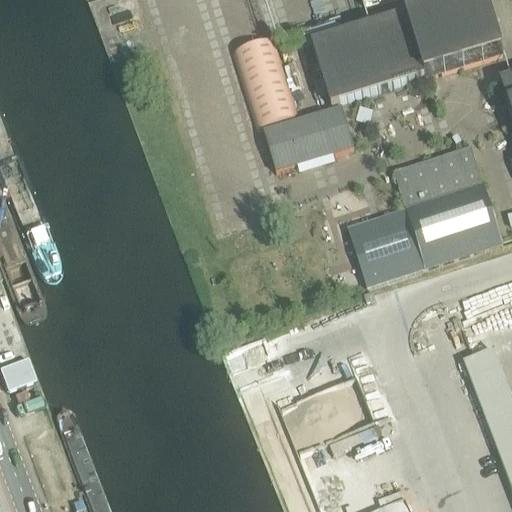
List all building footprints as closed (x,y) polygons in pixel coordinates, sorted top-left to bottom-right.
[(389,15),(392,26),(313,50),(332,112),(503,60),(484,0),(476,0),(406,22),(402,11),(389,15)] [(361,0),(365,12),(366,12),(367,12),(367,11),(386,5),(386,6),(387,5),(402,0),(361,0)] [(233,57),(257,135),(299,122),(275,44),(233,57)] [(511,82),(501,86),(511,121),(511,82)] [(342,114),(264,138),(276,178),(354,154),(342,114)] [(406,216),(349,234),(368,294),(503,250),(471,152),(394,178),(406,216)] [(36,386),(28,365),(27,364),(0,374),(0,376),(8,397),(36,386)] [(59,430),(89,511),(110,511),(78,423),(73,419),(66,419),(60,424),(59,430)]
